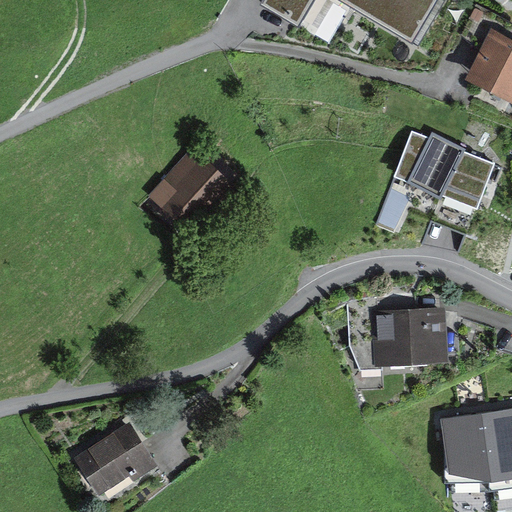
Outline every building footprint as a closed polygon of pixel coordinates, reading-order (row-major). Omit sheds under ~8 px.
[(291,0),(294,18),(382,5),(381,0),(291,0)] [(511,44),(493,34),(472,74),(511,94),(511,44)] [(380,216),(402,225),(416,190),(470,211),(489,166),(412,135),(380,216)] [(199,146),(163,188),(204,224),(241,182),(199,146)] [(439,312),(377,316),(380,359),(442,355),(439,312)] [(511,401),(438,411),(446,489),(511,479),(511,401)] [(82,457),(101,487),(131,468),(135,474),(151,464),(128,427),(82,457)]
